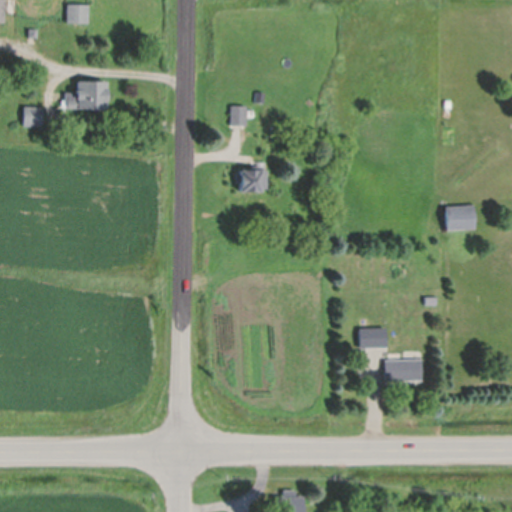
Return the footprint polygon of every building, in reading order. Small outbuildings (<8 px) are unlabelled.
[(66,19),(66,0),(88,0),(88,19),(66,19)] [(27,34),(27,25),(36,25),(36,34),(27,34)] [(76,74),(105,74),(105,102),(76,102),(76,103),(65,103),(60,103),(60,96),(63,96),(64,87),(74,87),(74,81),(76,81),(76,74)] [(254,99),(255,89),(264,89),(263,99),(254,99)] [(229,121),(229,101),(245,101),(245,122),(229,121)] [(22,122),(23,102),(41,103),(40,123),(22,122)] [(239,184),(239,163),(243,163),(243,162),(251,162),(251,161),(260,161),(260,164),(265,166),(265,184),(260,182),(260,185),(254,185),(254,184),(244,184),(239,184)] [(445,204),(472,202),(474,225),(446,227),(445,204)] [(424,294),(436,294),(436,303),(424,303),(424,294)] [(358,325),(385,324),(385,344),(358,345),(358,325)] [(383,358),(420,357),(421,377),(384,378),(383,358)] [(265,511),(265,500),(274,500),(274,493),(282,493),(282,488),(295,488),(295,493),(303,493),(303,511),(265,511)]
